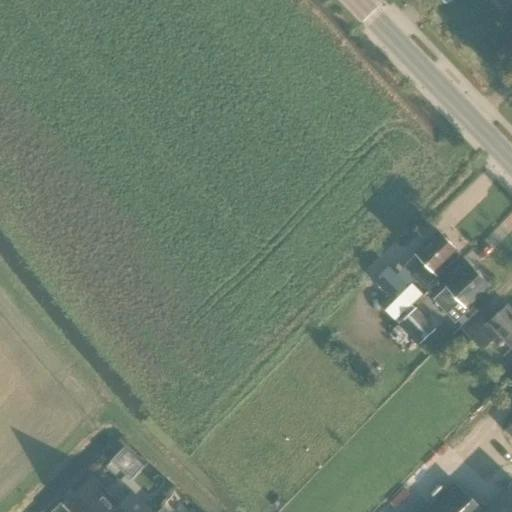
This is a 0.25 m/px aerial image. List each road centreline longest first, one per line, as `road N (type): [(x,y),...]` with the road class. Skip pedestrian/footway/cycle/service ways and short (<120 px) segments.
road 1 (primary): [(511,162),(356,0)]
road 2 (track): [(213,511),(106,411)]
